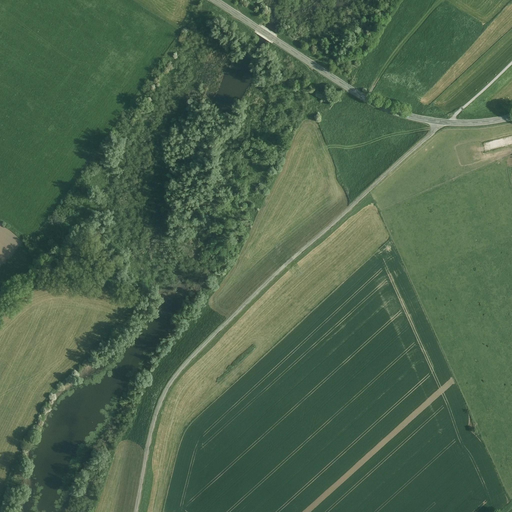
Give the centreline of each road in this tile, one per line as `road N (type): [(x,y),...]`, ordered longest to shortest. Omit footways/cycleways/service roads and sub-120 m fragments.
road 1 (unclassified): [(445,121),(178,371),(156,411),(136,511)]
road 2 (tertiary): [(214,0),(382,107),(445,121)]
